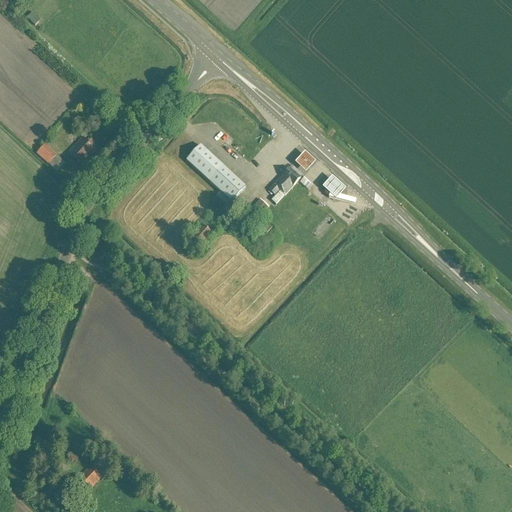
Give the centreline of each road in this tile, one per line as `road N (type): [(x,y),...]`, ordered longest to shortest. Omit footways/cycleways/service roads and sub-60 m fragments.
road 1 (unclassified): [(0,440),(87,207),(216,59)]
road 2 (secondary): [(511,326),(216,59)]
